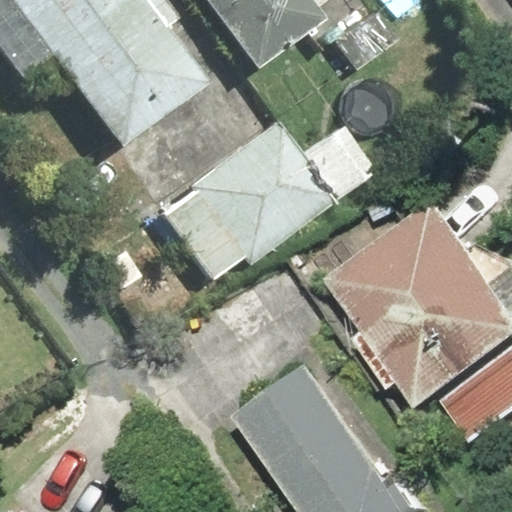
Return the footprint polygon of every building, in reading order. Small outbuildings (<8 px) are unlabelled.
[(160,0),(2,0),(125,147),(219,70),(160,0)] [(205,0),(261,72),(335,16),(322,0),(205,0)] [(280,111),(161,205),(227,288),(346,195),(280,111)] [(511,256),(449,184),(342,277),(490,446),(511,426),(511,256)] [(454,511),(335,359),(262,415),(334,508),(329,511),(454,511)] [(53,511),(47,503),(33,511),(138,511),(137,510),(134,511),(53,511)]
